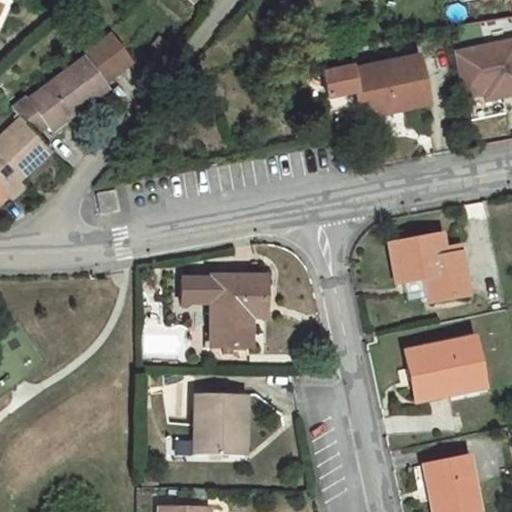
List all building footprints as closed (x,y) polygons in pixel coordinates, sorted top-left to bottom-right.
[(110,34),(82,55),(83,57),(103,83),(131,62),(110,34)] [(158,38),(151,44),(164,54),(171,48),(158,38)] [(511,40),(453,53),(461,97),(484,93),(495,90),(497,98),(511,94),(511,40)] [(326,97),(354,91),(358,109),(387,103),(389,111),(427,103),(417,56),(351,70),(350,67),(321,73),(326,97)] [(19,118),(34,135),(45,126),(49,132),(107,89),(103,83),(83,57),(26,100),(25,98),(10,109),(19,118)] [(495,90),(484,93),(485,100),(497,98),(495,90)] [(387,103),(358,109),(359,117),(389,111),(387,103)] [(25,189),(16,180),(36,161),(38,162),(50,151),(34,135),(19,118),(0,135),(0,185),(9,196),(13,200),(25,189)] [(0,204),(9,196),(0,185),(0,204)] [(99,214),(117,210),(113,190),(95,194),(99,214)] [(443,250),(440,235),(388,244),(395,283),(424,277),(429,302),(466,294),(458,247),(443,250)] [(264,302),(263,276),(211,276),(211,279),(181,278),(181,302),(210,301),(210,345),(249,346),(249,315),(249,301),(264,302)] [(264,302),(249,301),(249,315),(264,316),(264,302)] [(481,381),(472,337),(403,352),(414,402),(446,395),(445,389),(481,381)] [(481,381),(445,389),(446,395),(482,388),(481,381)] [(244,394),(195,394),(194,455),(243,455),(244,394)] [(477,511),(466,457),(422,466),(431,511),(477,511)] [(151,473),(142,473),(142,485),(151,485),(151,473)] [(212,489),(194,489),(195,499),(212,499),(212,489)]
